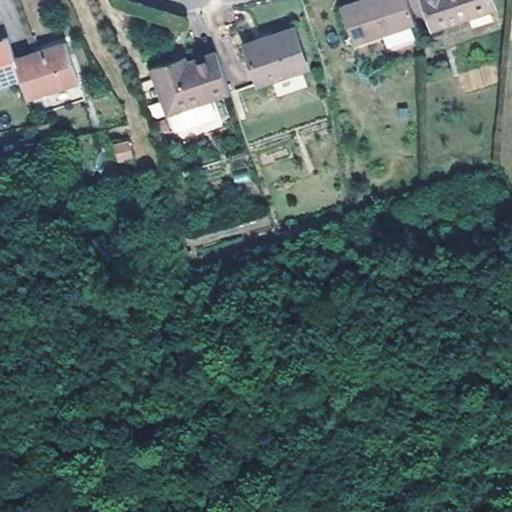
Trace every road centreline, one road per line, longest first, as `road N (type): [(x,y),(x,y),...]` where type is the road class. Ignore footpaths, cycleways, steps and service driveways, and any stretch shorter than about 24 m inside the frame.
road 1 (track): [(98,0),(159,221)]
road 2 (track): [(0,251),(159,221)]
